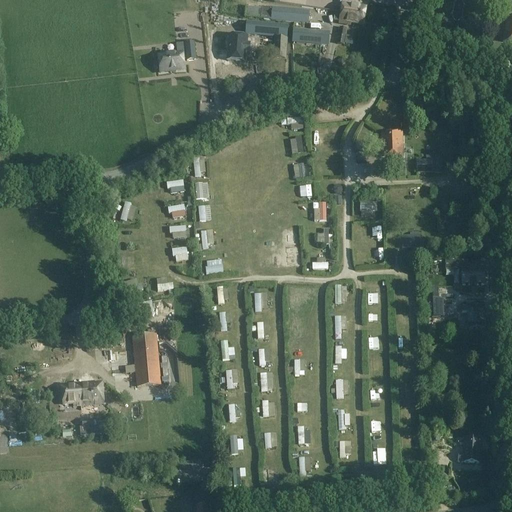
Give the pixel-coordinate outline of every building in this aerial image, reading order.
[(335,12),(335,13),(365,18),(366,8),(354,6),(355,3),(355,0),(341,0),(341,1),(340,2),(342,3),(342,5),(341,13),(335,12)] [(271,21),(271,22),(308,25),(310,12),(272,8),(272,9),(271,21)] [(363,26),(365,18),(335,13),(334,21),(339,22),(339,24),(347,26),(347,23),(363,26)] [(507,25),(503,42),(511,43),(511,17),(507,17),(505,25),(507,25)] [(247,22),(245,36),(262,37),(268,38),(274,38),(273,60),(287,60),(288,38),(287,38),(288,26),(247,22)] [(484,33),(486,26),(475,23),(473,31),(484,33)] [(344,46),(347,29),(339,28),(336,45),(344,46)] [(293,29),(292,44),(329,47),(330,33),(293,29)] [(247,44),(247,38),(230,36),(227,62),(245,63),(245,56),(249,56),(250,44),(247,44)] [(160,73),(184,71),(182,59),(186,58),(187,61),(196,60),(194,44),(177,46),(178,54),(159,56),(160,73)] [(346,62),(342,58),(337,62),(341,67),(346,62)] [(472,172),(470,121),(458,122),(460,172),(472,172)] [(402,134),(381,134),(382,158),(403,158),(402,134)] [(416,161),(417,174),(436,173),(435,160),(416,161)] [(197,166),(197,182),(208,182),(207,165),(197,166)] [(367,177),(384,177),(384,166),(366,167),(367,177)] [(185,193),(175,193),(176,206),(186,205),(185,193)] [(185,213),(171,213),(171,224),(185,224),(185,213)] [(189,233),(172,234),(172,241),(178,241),(179,246),(189,246),(189,233)] [(121,235),(121,250),(130,250),(131,236),(121,235)] [(421,250),(420,236),(401,237),(402,250),(421,250)] [(296,246),(296,238),(286,238),(286,247),(296,246)] [(125,273),(136,272),(134,258),(123,260),(125,273)] [(470,262),(453,262),(454,271),(459,271),(459,285),(462,285),(462,286),(470,286),(476,286),(484,286),(484,270),(470,270),(470,262)] [(437,289),(427,289),(427,301),(438,301),(437,289)] [(438,301),(427,301),(428,318),(442,317),(442,300),(438,301)] [(151,302),(130,306),(131,320),(153,318),(151,302)] [(484,306),(462,307),(462,313),(468,313),(469,329),(484,329),(484,306)] [(347,322),(335,322),(336,339),(348,339),(347,322)] [(123,335),(87,340),(88,351),(112,348),(125,346),(123,335)] [(161,386),(156,335),(132,338),(137,388),(161,386)] [(302,358),(302,345),(293,345),(293,358),(302,358)] [(228,396),(235,396),(235,390),(239,390),(240,377),(229,377),(228,396)] [(262,380),(263,396),(275,396),(274,379),(262,380)] [(92,385),(79,386),(81,404),(81,407),(104,405),(102,384),(92,385)] [(79,386),(62,388),(64,405),(74,404),(74,407),(81,407),(81,404),(79,386)] [(338,403),(343,403),(343,398),(348,398),(348,389),(338,388),(338,403)] [(82,428),(80,428),(80,436),(104,435),(103,422),(98,423),(97,421),(82,422),(82,428)] [(59,444),(67,444),(67,438),(71,437),(71,431),(62,432),(63,438),(58,439),(59,444)] [(267,432),(267,446),(272,446),(272,440),(277,441),(277,432),(267,432)] [(0,438),(0,455),(9,455),(9,449),(7,449),(7,439),(0,438)] [(464,440),(464,455),(458,455),(458,463),(479,464),(480,441),(464,440)] [(212,481),(211,460),(170,464),(172,484),(212,481)] [(447,468),(436,469),(438,481),(448,480),(447,468)] [(217,511),(216,493),(194,495),(196,511),(217,511)]
